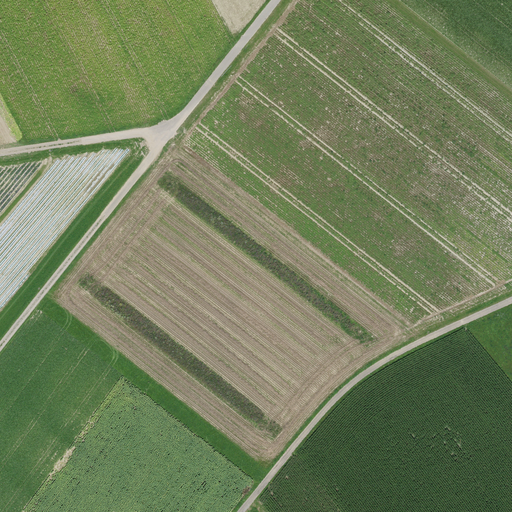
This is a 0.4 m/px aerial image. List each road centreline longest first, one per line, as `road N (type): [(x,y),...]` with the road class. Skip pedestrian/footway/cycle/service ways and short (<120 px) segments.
road 1 (track): [(0,349),(278,0)]
road 2 (track): [(511,301),(354,384),(244,511)]
road 3 (track): [(0,154),(174,129)]
